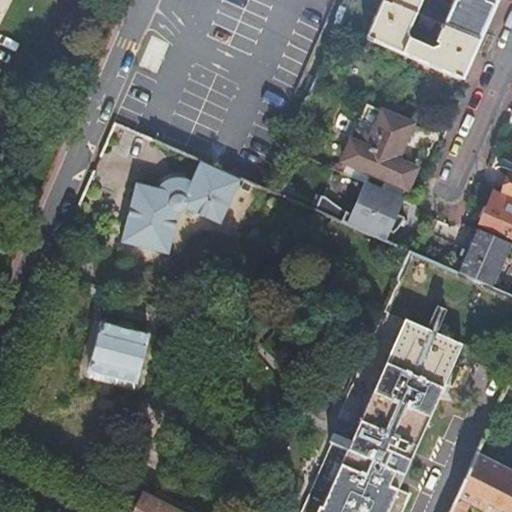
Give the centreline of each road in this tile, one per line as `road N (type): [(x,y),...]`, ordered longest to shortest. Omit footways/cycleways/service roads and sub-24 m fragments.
road 1 (residential): [(145,0),(0,336)]
road 2 (residential): [(511,46),(453,180)]
